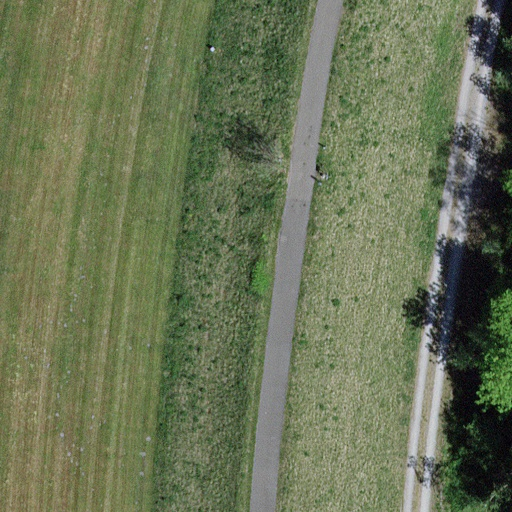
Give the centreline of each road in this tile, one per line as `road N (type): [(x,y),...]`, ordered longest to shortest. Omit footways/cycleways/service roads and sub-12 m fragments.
road 1 (track): [(500,0),(436,511)]
road 2 (track): [(309,142),(334,0)]
